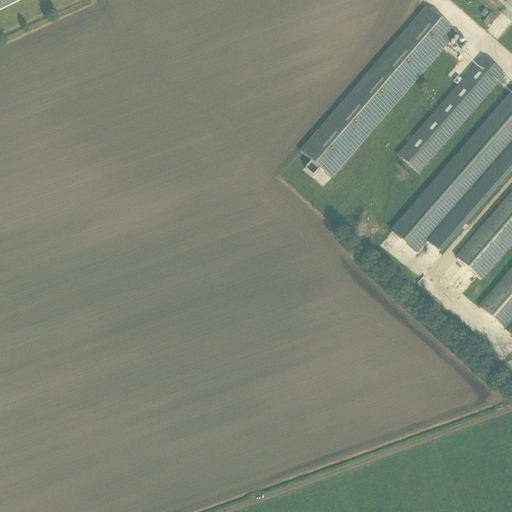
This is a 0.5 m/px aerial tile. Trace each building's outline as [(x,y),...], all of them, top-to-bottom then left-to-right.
[(0,0),(0,11),(23,0),(0,0)] [(426,8),(425,8),(300,153),(311,163),(320,170),(332,180),(458,36),(426,8)] [(484,58),(463,82),(458,87),(398,157),(419,175),(499,84),(505,76),(484,58)] [(453,83),(457,86),(461,81),(458,77),(453,83)] [(460,229),(465,222),(511,170),(511,92),(392,230),(417,253),(428,239),(441,250),(460,229)] [(481,282),(511,247),(511,193),(455,259),(481,282)] [(511,269),(478,308),(478,309),(505,332),(511,338),(511,269)]
